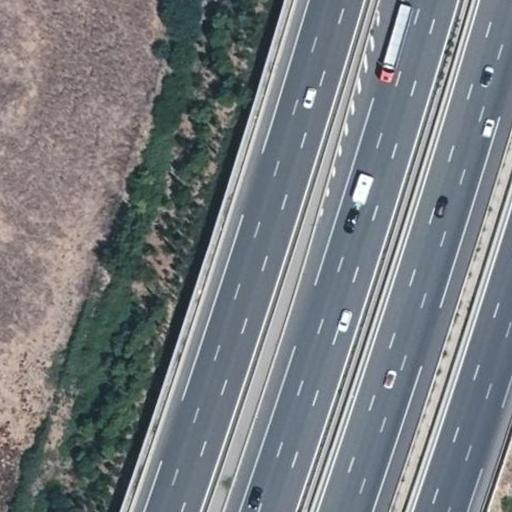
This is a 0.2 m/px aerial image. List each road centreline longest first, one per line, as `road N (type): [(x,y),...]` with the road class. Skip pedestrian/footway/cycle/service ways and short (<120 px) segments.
road 1 (motorway): [(336,0),(171,511)]
road 2 (motorway): [(430,0),(267,511)]
road 3 (motorway): [(345,511),(506,0)]
road 4 (motorway): [(439,511),(511,289)]
